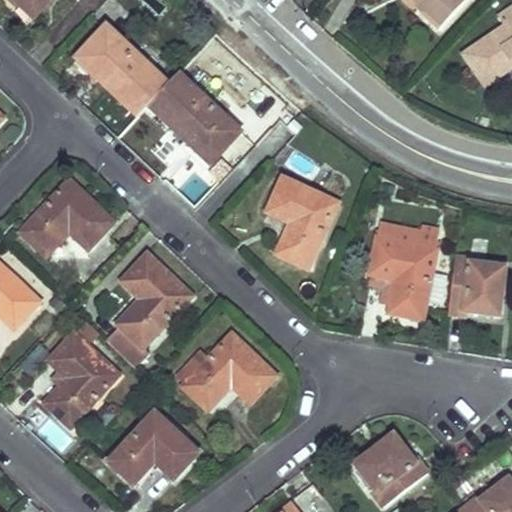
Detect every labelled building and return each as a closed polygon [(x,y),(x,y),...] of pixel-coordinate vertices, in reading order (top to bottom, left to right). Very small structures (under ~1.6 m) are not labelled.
[(15,0),(34,17),(50,0),(15,0)] [(410,0),(395,0),(413,17),(416,14),(420,9),(410,0)] [(410,0),(420,9),(416,14),(439,34),(466,4),(461,0),(410,0)] [(511,13),(502,20),(509,30),(467,58),(490,92),(511,75),(511,13)] [(139,117),(149,106),(167,87),(106,29),(78,60),(139,117)] [(167,87),(149,106),(210,165),(240,134),(178,75),(167,87)] [(291,224),(276,255),(309,270),(338,208),(282,182),(267,213),(291,224)] [(45,260),(68,236),(87,253),(113,226),(68,184),(19,236),(45,260)] [(390,306),(389,313),(422,320),(439,237),(380,226),(370,276),(373,276),(395,281),(390,306)] [(191,298),(146,257),(121,285),(140,302),(118,327),(121,330),(107,344),(137,371),(150,357),(143,350),(191,298)] [(464,312),(499,316),(504,269),(470,266),(470,259),(454,257),(447,314),(463,316),(464,312)] [(0,317),(14,331),(39,304),(0,266),(0,317)] [(395,281),(373,276),(371,286),(383,289),(380,304),(390,306),(395,281)] [(98,335),(87,325),(79,334),(90,345),(98,335)] [(58,390),(44,406),(70,429),(119,377),(74,336),(49,363),(58,371),(67,380),(58,390)] [(210,412),(222,400),(233,387),(253,405),(278,378),(233,336),(184,389),(210,412)] [(67,380),(58,371),(48,381),(58,390),(67,380)] [(135,489),(146,478),(156,466),(175,484),(200,456),(156,415),(110,465),(135,489)] [(356,465),(376,491),(373,494),(383,507),(428,473),(418,460),(414,463),(394,436),(356,465)] [(468,507),(471,511),(511,511),(511,482),(510,480),(484,500),(482,497),(468,507)] [(309,511),(328,511),(311,487),(298,496),(309,511)]
